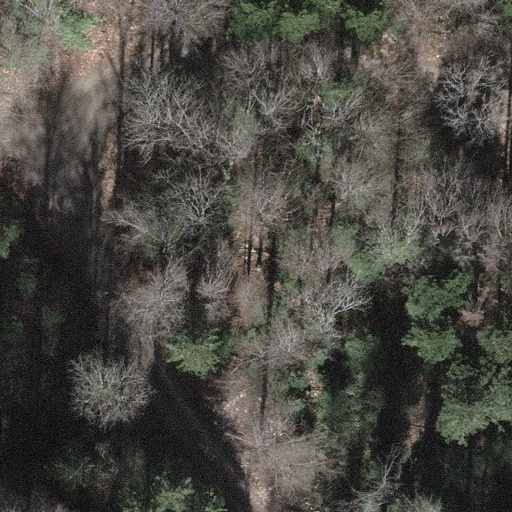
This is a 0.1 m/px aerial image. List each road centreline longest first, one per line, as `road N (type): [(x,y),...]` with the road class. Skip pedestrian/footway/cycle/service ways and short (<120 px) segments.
road 1 (track): [(59,93),(70,36),(135,6),(256,16),(511,82)]
road 2 (track): [(281,511),(208,418),(131,290),(72,154),(59,93)]
